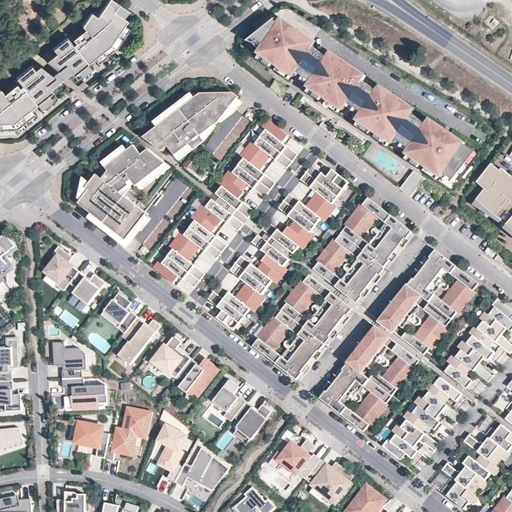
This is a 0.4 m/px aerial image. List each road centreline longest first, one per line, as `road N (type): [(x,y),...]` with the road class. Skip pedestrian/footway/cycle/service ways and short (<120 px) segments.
road 1 (residential): [(30,192),(439,511)]
road 2 (residential): [(204,53),(511,289)]
road 3 (residential): [(180,31),(1,173)]
road 4 (residential): [(30,192),(204,53)]
road 5 (residential): [(180,511),(111,482),(41,476)]
road 6 (secondary): [(511,84),(403,8)]
